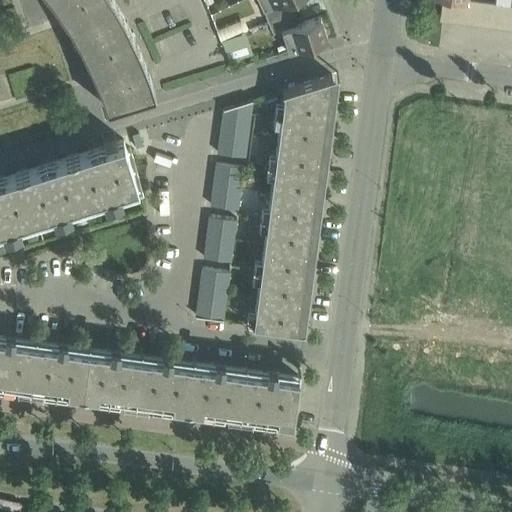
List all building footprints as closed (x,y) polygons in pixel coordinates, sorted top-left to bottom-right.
[(53,0),(72,26),(93,69),(109,105),(155,91),(148,70),(141,49),(125,17),(115,0),(53,0)] [(259,0),(264,9),(269,21),(293,11),(287,0),(259,0)] [(454,20),(456,0),(443,0),(441,18),(454,20)] [(466,22),(469,0),(456,0),(454,20),(466,22)] [(481,0),(469,0),(466,22),(479,24),(481,0)] [(491,25),(494,2),(482,0),(481,0),(479,24),(491,25)] [(504,27),(507,3),(494,2),(491,25),(504,27)] [(298,23),(293,11),(269,21),(273,32),(283,29),(289,49),(327,37),(320,15),(298,23)] [(298,328),(331,74),(282,89),(282,90),(252,322),(298,328)] [(245,154),(252,98),(223,108),(218,150),(245,154)] [(137,183),(123,138),(73,154),(86,198),(137,183)] [(86,198),(73,154),(22,170),(35,214),(86,198)] [(238,206),(243,164),(216,161),(211,203),(238,206)] [(0,225),(35,214),(22,170),(0,176),(0,225)] [(231,259),(236,217),(209,213),(204,255),(231,259)] [(223,318),(229,269),(202,265),(196,314),(223,318)] [(0,334),(0,387),(14,389),(15,383),(292,419),(298,374),(0,334)]
